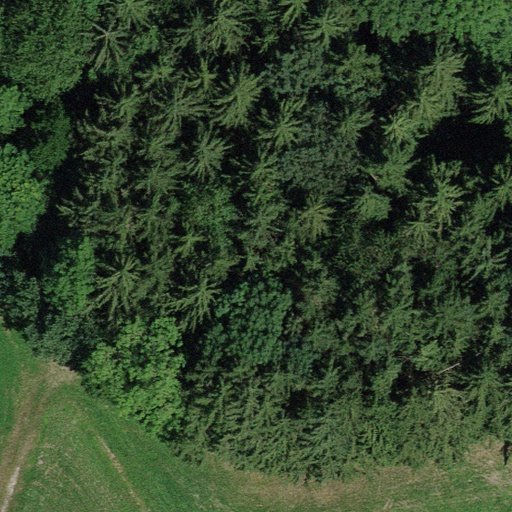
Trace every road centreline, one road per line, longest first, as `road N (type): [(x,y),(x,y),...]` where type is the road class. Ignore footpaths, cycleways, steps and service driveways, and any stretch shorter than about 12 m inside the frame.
road 1 (track): [(52,0),(82,65),(37,339)]
road 2 (track): [(0,460),(37,339)]
